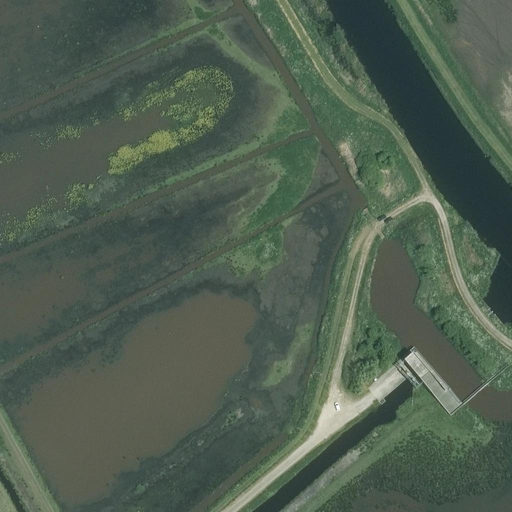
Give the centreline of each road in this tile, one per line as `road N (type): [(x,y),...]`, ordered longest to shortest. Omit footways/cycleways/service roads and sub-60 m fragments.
road 1 (track): [(280,0),(340,95),(406,147),(444,219),(459,281),(477,312),(511,344)]
road 2 (track): [(322,433),(369,235),(428,193)]
road 3 (track): [(511,164),(401,0)]
road 4 (track): [(230,511),(373,396)]
